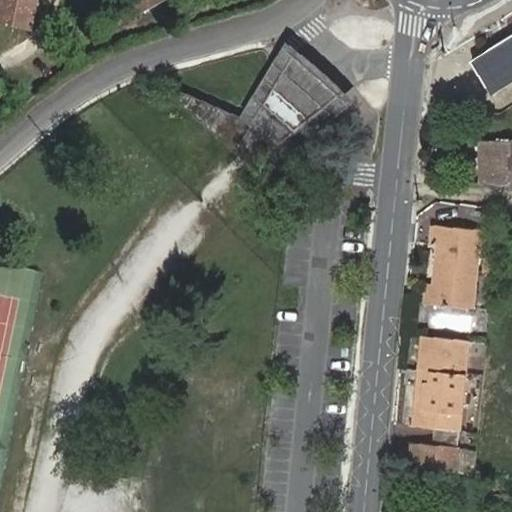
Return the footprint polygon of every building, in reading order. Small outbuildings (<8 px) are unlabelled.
[(0,0),(0,21),(30,28),(35,0),(0,0)] [(158,0),(130,0),(136,12),(158,0)] [(108,26),(102,15),(89,21),(96,34),(108,26)] [(511,84),(511,38),(472,64),(493,96),(511,84)] [(487,155),(487,187),(511,187),(511,141),(475,141),(474,155),(487,155)] [(437,285),(435,306),(473,311),(481,232),(438,227),(436,247),(441,248),(437,285)] [(484,278),(497,279),(500,247),(487,246),(484,278)] [(429,306),(435,306),(437,285),(432,284),(429,306)] [(472,343),(425,337),(421,371),(433,372),(431,384),(426,383),(423,411),(417,410),(414,410),(413,426),(463,431),(472,343)] [(433,372),(421,371),(417,410),(423,411),(426,383),(431,384),(433,372)] [(411,442),(409,466),(459,473),(462,447),(411,442)]
